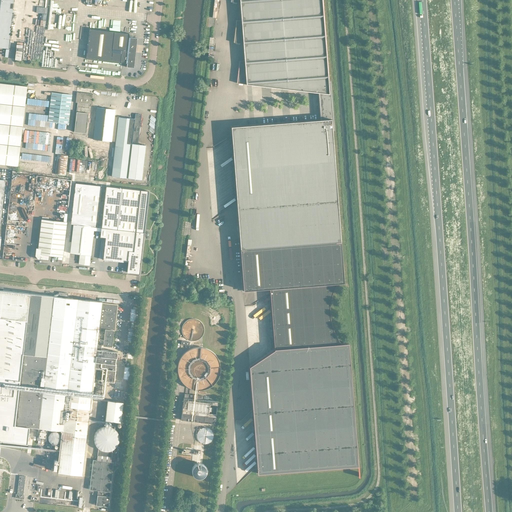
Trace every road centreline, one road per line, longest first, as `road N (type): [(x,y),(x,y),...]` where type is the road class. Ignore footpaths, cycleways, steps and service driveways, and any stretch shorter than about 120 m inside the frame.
road 1 (residential): [(226,0),(202,248),(235,283),(241,333),(220,511)]
road 2 (motorway): [(489,511),(454,0)]
road 3 (motorway): [(422,0),(457,511)]
road 4 (unclassified): [(0,69),(146,77),(158,0)]
road 5 (unclassified): [(129,284),(0,268)]
